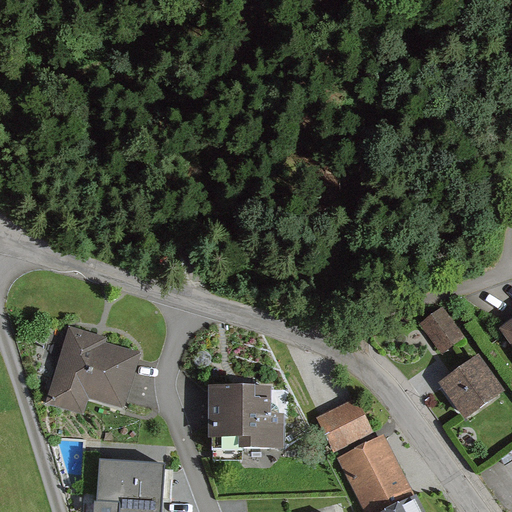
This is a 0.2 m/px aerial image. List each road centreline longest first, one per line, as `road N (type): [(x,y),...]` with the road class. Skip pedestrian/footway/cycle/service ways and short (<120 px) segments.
road 1 (residential): [(187,300),(345,352),(382,381),(475,511)]
road 2 (residential): [(207,511),(167,391),(167,360),(187,300)]
road 3 (residential): [(56,511),(0,312)]
road 4 (residential): [(2,241),(187,300)]
